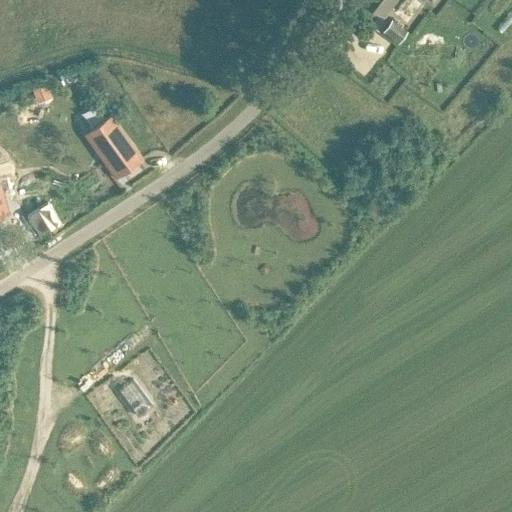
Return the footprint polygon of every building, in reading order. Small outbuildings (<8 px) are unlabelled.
[(363,0),(377,10),(382,14),(392,0),(363,0)] [(393,19),(384,30),(398,40),(406,29),(393,19)] [(46,81),(32,86),(37,100),(51,94),(46,81)] [(93,123),(121,170),(144,156),(116,110),(93,123)] [(30,238),(61,220),(48,199),(18,217),(30,238)]
